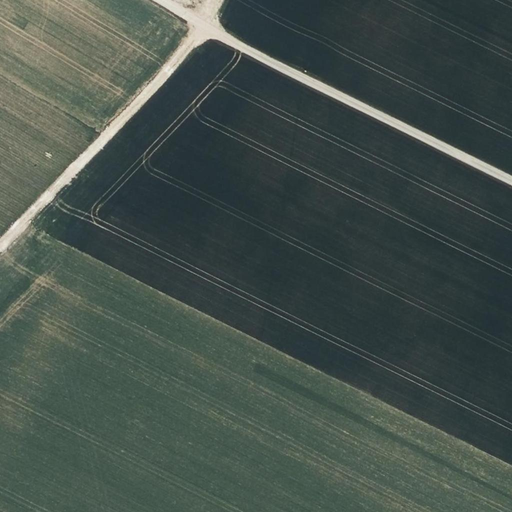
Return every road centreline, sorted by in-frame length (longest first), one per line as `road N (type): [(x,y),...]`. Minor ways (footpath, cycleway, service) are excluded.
road 1 (unclassified): [(167,0),(511,177)]
road 2 (track): [(207,23),(0,241)]
